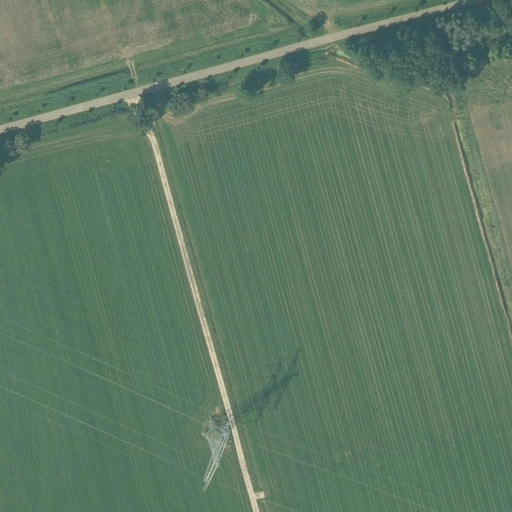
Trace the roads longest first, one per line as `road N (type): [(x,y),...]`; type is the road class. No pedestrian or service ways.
road 1 (unclassified): [(0,130),(483,0)]
road 2 (track): [(128,96),(153,141),(256,511)]
